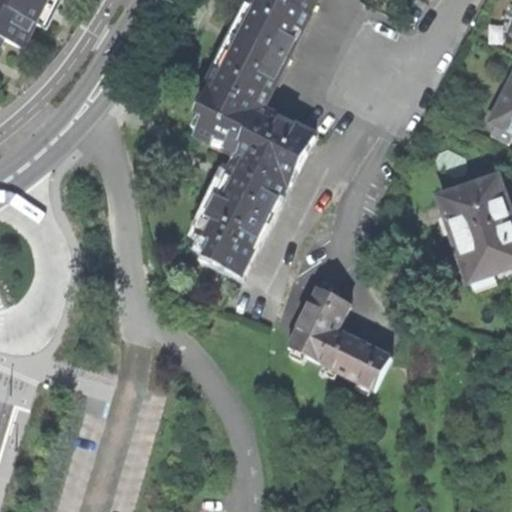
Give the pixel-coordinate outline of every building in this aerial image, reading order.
[(0,0),(0,48),(4,41),(22,50),(35,25),(40,28),(50,9),(55,0),(0,0)] [(212,86),(215,87),(263,112),(312,16),(311,15),(318,0),(255,0),(251,9),(254,10),(230,58),(224,69),(221,68),(212,86)] [(511,83),(491,124),(511,134),(511,83)] [(209,262),(242,278),(289,186),(294,188),(317,139),(263,112),(215,87),(208,100),(199,117),(207,121),(199,137),(243,159),(222,201),(220,200),(213,214),(201,237),(217,245),(209,262)] [(511,221),(510,215),(499,182),(442,201),(468,282),(511,268),(511,221)] [(375,394),(391,361),(355,343),(338,334),(344,320),(350,308),(317,292),(287,350),(375,394)]
